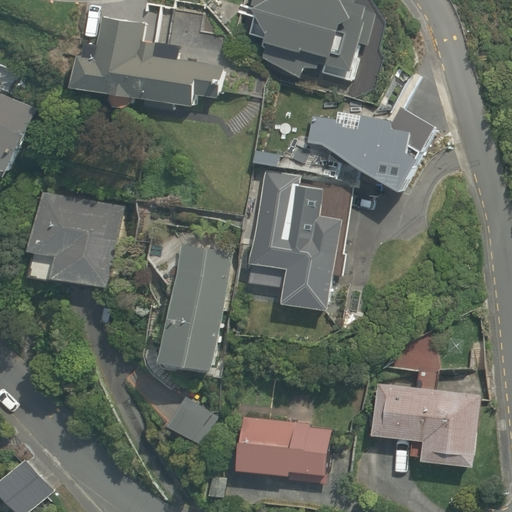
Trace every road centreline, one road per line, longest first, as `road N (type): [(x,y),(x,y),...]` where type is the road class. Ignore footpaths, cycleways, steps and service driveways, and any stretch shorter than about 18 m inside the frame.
road 1 (residential): [(511,321),(498,208),(433,0)]
road 2 (residential): [(0,366),(79,456),(143,511)]
